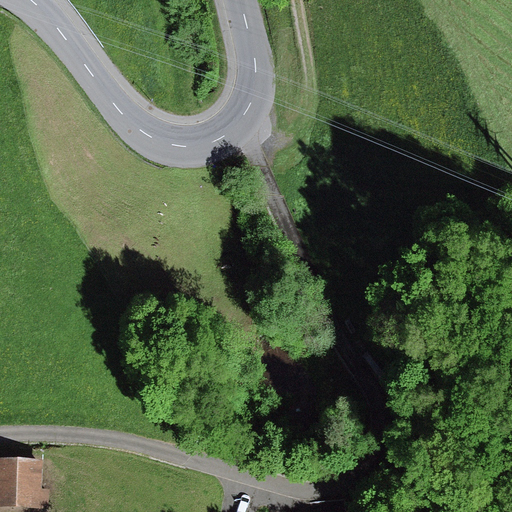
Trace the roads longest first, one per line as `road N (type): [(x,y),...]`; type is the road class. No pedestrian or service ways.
road 1 (track): [(300,0),(310,103),(285,135),(234,128),(271,175),(389,445),(360,481),(312,494),(77,433),(0,443)]
road 2 (tertiary): [(28,0),(130,123),(173,146),(209,143),(246,113),(255,78),(240,0)]
